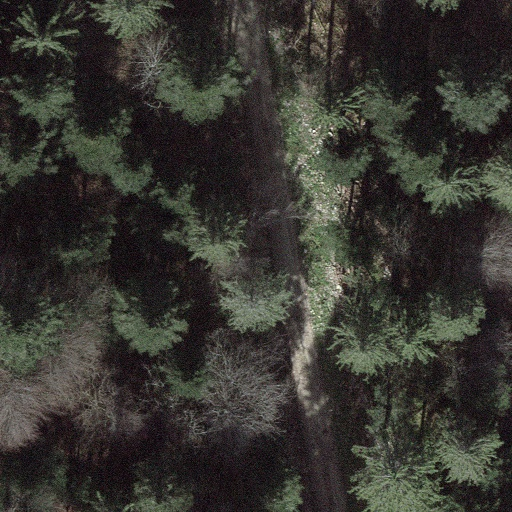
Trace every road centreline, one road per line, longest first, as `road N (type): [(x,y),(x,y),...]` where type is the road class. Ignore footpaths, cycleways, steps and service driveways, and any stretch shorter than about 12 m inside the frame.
road 1 (track): [(477,0),(511,366)]
road 2 (track): [(280,182),(318,511)]
road 3 (track): [(280,182),(247,0)]
